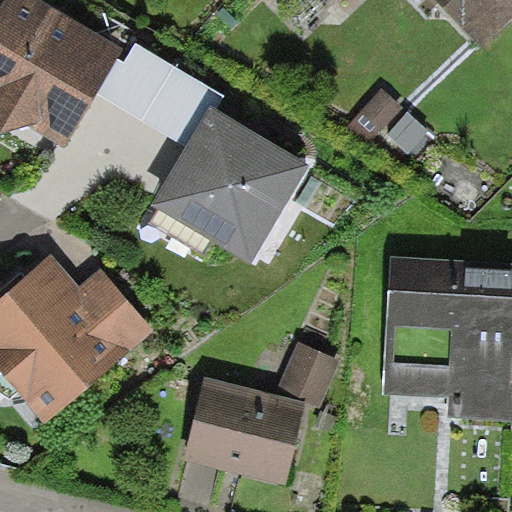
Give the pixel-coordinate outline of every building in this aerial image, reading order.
[(0,135),(1,139),(28,128),(65,150),(99,95),(119,61),(124,52),(37,0),(5,0),(0,9),(0,135)] [(511,0),(433,0),(482,52),(511,23),(511,0)] [(175,69),(137,46),(125,65),(119,61),(99,95),(143,121),(175,69)] [(225,98),(175,69),(143,121),(189,148),(210,113),(215,116),(225,98)] [(189,148),(153,209),(251,267),(308,171),(215,116),(210,113),(189,148)] [(80,289),(53,256),(0,298),(0,371),(45,426),(129,358),(127,355),(154,333),(103,271),(80,289)] [(511,265),(392,259),(384,395),(449,399),(448,420),(511,423),(511,265)] [(300,344),(277,397),(307,404),(321,408),(341,362),(300,344)] [(205,379),(184,461),(287,487),(307,404),(277,397),(205,379)]
